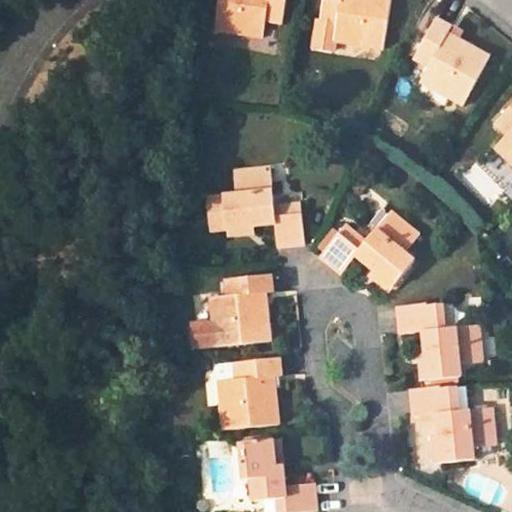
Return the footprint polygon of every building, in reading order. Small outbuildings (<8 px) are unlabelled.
[(222,0),(217,32),(266,40),(269,23),(285,25),(289,0),(222,0)] [(324,0),(321,23),(338,25),(336,41),(385,50),(393,0),(324,0)] [(451,29),(438,21),(417,57),(430,65),(421,80),(464,105),(491,59),(459,40),(456,47),(445,40),(451,29)] [(462,36),(451,29),(445,40),(456,47),(459,40),(462,36)] [(511,104),(495,121),(508,132),(494,146),(511,163),(511,104)] [(237,191),(211,193),(214,226),(229,225),(255,223),(278,222),(280,245),(291,243),(307,242),(302,201),(286,202),(277,202),(273,165),(235,167),(237,191)] [(422,230),(392,206),(368,237),(362,245),(356,239),(361,232),(347,221),(321,253),(333,262),(343,270),(358,252),(376,266),(397,282),(417,256),(408,249),(422,230)] [(229,225),(230,232),(256,230),(255,223),(229,225)] [(368,237),(361,232),(356,239),(362,245),(368,237)] [(376,266),(372,271),(393,287),(397,282),(376,266)] [(272,336),(269,300),(268,300),(263,301),(262,288),(275,287),(274,271),(231,274),(232,291),(216,292),(218,316),(196,317),(198,340),(220,339),(220,341),(272,336)] [(276,300),(276,289),(275,287),(262,288),(263,301),(268,300),(269,300),(276,300)] [(487,361),(484,324),(444,327),(433,328),(433,318),(444,318),(442,301),(403,304),(405,331),(426,329),(429,352),(431,377),(465,375),(464,362),(487,361)] [(444,327),(444,318),(433,318),(433,328),(444,327)] [(429,352),(423,353),(425,378),(431,377),(429,352)] [(277,384),(275,372),(280,371),(281,371),(279,356),(237,360),(239,375),(224,376),(228,425),(280,422),(277,384)] [(498,448),(497,409),(458,412),(448,412),(447,403),(457,403),(455,384),(415,388),(418,415),(439,414),(441,437),(443,462),(475,460),(474,449),(498,448)] [(458,412),(457,403),(447,403),(448,412),(458,412)] [(299,511),(321,510),(318,483),(288,484),(287,472),(278,473),(275,439),(243,441),(246,478),(254,478),(257,499),(279,498),(288,497),(289,511),(299,511)] [(283,439),(275,439),(278,473),(287,472),(283,439)] [(279,498),(280,511),(289,511),(288,497),(279,498)]
